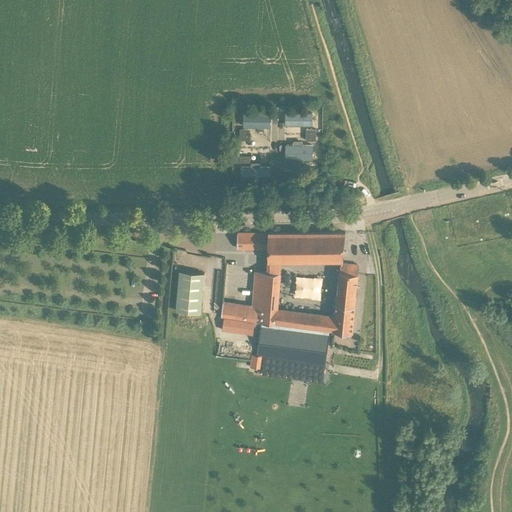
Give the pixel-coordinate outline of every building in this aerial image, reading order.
[(266,118),(247,118),(247,127),(266,126),(266,118)] [(312,152),(286,152),(286,161),(312,161),(312,152)] [(269,168),(242,168),(242,177),(269,176),(269,168)] [(342,263),(340,263),(334,315),(278,308),(280,273),(281,273),(281,271),(282,265),(282,262),(282,261),(341,261),(343,261),(346,232),(269,233),(237,233),(237,248),(269,248),(268,262),(268,265),(268,270),(268,272),(256,271),(254,307),(223,303),(221,316),(223,316),(221,330),(254,334),(255,320),(262,321),(257,355),(276,357),(276,354),(319,359),(319,363),(326,364),(328,350),(330,331),(352,333),(359,265),(342,263)] [(176,310),(201,313),(204,273),(180,271),(176,310)]
